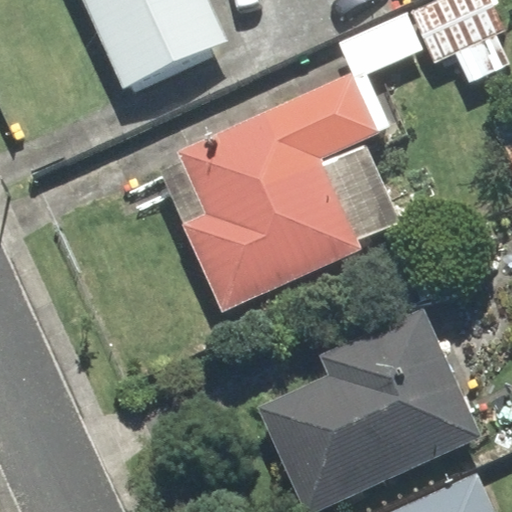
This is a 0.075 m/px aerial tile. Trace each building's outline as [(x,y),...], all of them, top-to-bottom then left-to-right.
[(91,0),(129,89),(238,42),(219,0),(91,0)] [(511,38),(511,23),(501,0),(447,0),(345,46),(358,77),(363,86),(436,53),(443,68),(465,58),(478,87),(511,71),(511,65),(502,43),(511,38)] [(196,228),(238,321),(378,258),(335,164),(387,140),(363,86),(358,77),(188,153),(218,218),(196,228)] [(337,378),(269,407),(314,511),(341,511),(498,445),(438,306),(327,354),(337,378)] [(511,511),(511,507),(496,470),(397,511),(511,511)]
